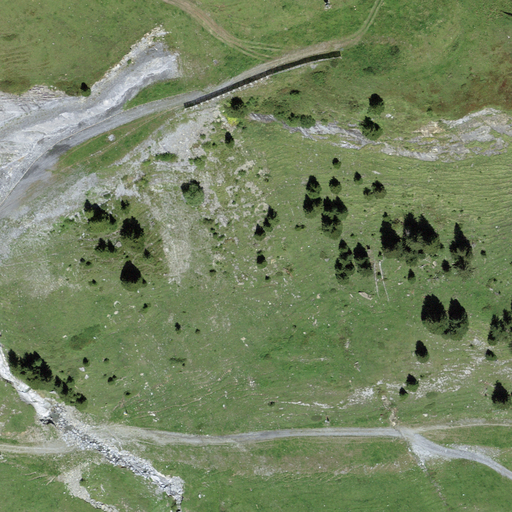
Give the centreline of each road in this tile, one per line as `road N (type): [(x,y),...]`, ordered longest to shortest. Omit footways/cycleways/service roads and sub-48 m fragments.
road 1 (track): [(0,449),(39,450),(123,432),(229,439),(395,430),(511,475)]
road 2 (track): [(354,41),(153,107),(59,149),(0,211)]
